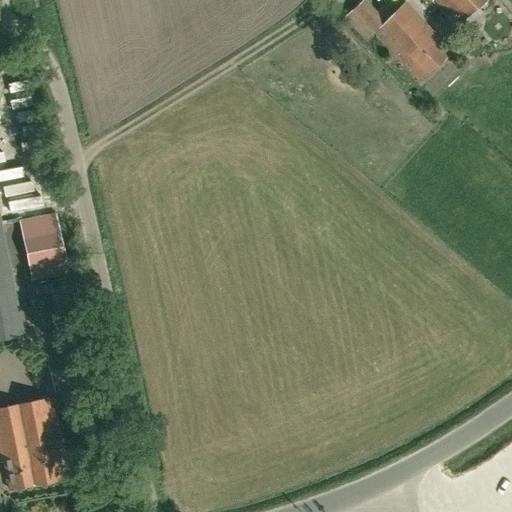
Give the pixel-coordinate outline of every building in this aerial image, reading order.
[(404,3),(385,21),(365,0),(362,0),(343,18),(364,41),(373,33),(420,82),(451,52),(404,3)] [(433,0),(458,26),(485,0),(433,0)] [(31,279),(67,272),(56,214),(20,221),(31,279)] [(0,340),(23,336),(0,219),(0,340)] [(102,364),(93,366),(88,345),(46,354),(54,391),(88,384),(89,391),(98,389),(96,382),(106,380),(102,364)] [(69,477),(54,398),(0,408),(0,457),(1,462),(3,462),(9,489),(69,477)]
